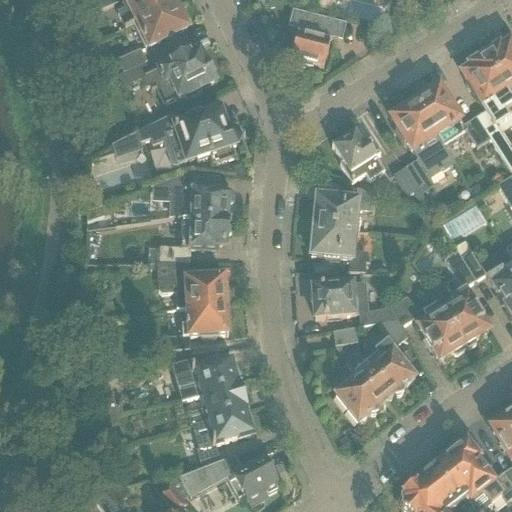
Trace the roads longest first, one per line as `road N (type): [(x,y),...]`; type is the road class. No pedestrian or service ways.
road 1 (residential): [(345,499),(281,357),(270,294),(272,130)]
road 2 (residential): [(272,130),(488,0)]
road 3 (residential): [(345,499),(454,410),(511,375)]
road 4 (residential): [(272,130),(212,0)]
